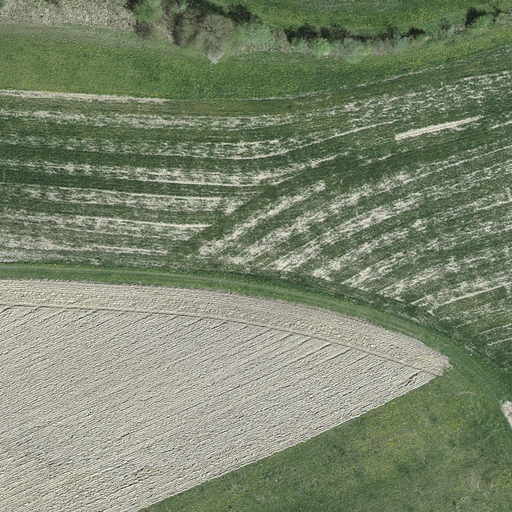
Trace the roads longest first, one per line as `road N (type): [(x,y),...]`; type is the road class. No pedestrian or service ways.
road 1 (track): [(511,422),(464,370),(391,325),(308,296),(0,291)]
road 2 (trunk): [(286,511),(511,324)]
